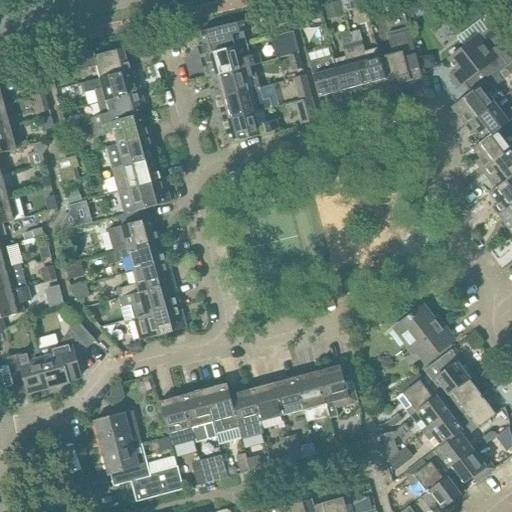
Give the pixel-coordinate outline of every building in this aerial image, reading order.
[(423,3),(420,0),(409,0),(403,6),(411,14),(423,3)] [(307,8),(295,10),(297,18),(298,22),(321,17),(318,6),(318,5),(307,8)] [(286,10),(276,13),(279,25),(290,22),(286,10)] [(201,57),(247,44),(244,32),(251,30),(249,20),(200,32),(204,45),(198,46),(201,57)] [(488,80),(497,74),(504,69),(511,62),(511,49),(494,25),(448,60),(457,72),(449,78),(457,88),(481,70),(488,80)] [(394,54),(380,58),(389,92),(400,90),(398,84),(422,77),(408,29),(389,35),(394,54)] [(358,30),(349,33),(353,44),(360,42),(362,42),(358,30)] [(389,92),(380,58),(377,48),(363,52),(360,42),(353,44),(366,93),(377,90),(379,95),(389,92)] [(250,55),(247,44),(201,57),(207,79),(212,77),(249,67),(261,64),(258,53),(250,55)] [(333,60),(336,70),(345,104),(356,102),(354,96),(366,93),(353,44),(345,47),(347,56),(333,60)] [(97,67),(100,79),(135,69),(132,59),(126,61),(123,48),(95,56),(94,51),(73,56),(78,73),(97,67)] [(293,71),(303,69),(299,54),(289,56),(293,71)] [(335,107),(345,104),(336,70),(333,60),(332,56),(310,62),(323,111),(335,107)] [(212,77),(216,89),(210,90),(213,101),(247,91),(243,77),(251,75),(249,67),(212,77)] [(100,102),(106,101),(141,92),(135,69),(100,79),(81,84),(83,94),(97,90),(100,102)] [(504,69),(497,74),(503,82),(509,77),(504,69)] [(488,80),(452,107),(466,126),(494,104),(504,97),(496,87),(503,82),(497,74),(488,80)] [(309,91),(305,76),(295,78),(299,94),(309,91)] [(0,106),(5,105),(11,103),(8,94),(2,95),(0,88),(0,106)] [(247,91),(213,101),(219,123),(253,113),(273,108),(270,99),(262,101),(259,88),(255,89),(247,91)] [(144,102),(141,92),(106,101),(100,102),(104,117),(90,120),(93,128),(104,125),(141,115),(138,104),(144,102)] [(40,115),(50,112),(45,93),(35,96),(40,115)] [(317,120),(311,98),(295,102),(302,125),(317,120)] [(502,115),(494,104),(466,126),(473,135),(477,131),(484,140),(503,126),(511,118),(511,115),(509,111),(502,115)] [(0,130),(11,127),(17,125),(14,116),(8,117),(5,105),(0,106),(0,130)] [(253,113),(219,123),(225,145),(279,130),(276,120),(267,123),(263,111),(273,108),(253,113)] [(118,145),(153,136),(147,114),(141,115),(104,125),(93,128),(95,136),(114,131),(118,145)] [(53,124),(51,115),(40,118),(42,127),(53,124)] [(484,140),(473,148),(480,158),(476,162),(482,171),(511,149),(501,137),(508,132),(503,126),(484,140)] [(0,130),(0,153),(23,148),(20,138),(14,139),(11,127),(0,130)] [(153,136),(118,145),(107,148),(113,170),(153,159),(150,148),(156,146),(153,136)] [(45,141),(32,144),(34,152),(36,158),(43,156),(48,148),(45,141)] [(511,148),(511,149),(482,171),(496,188),(500,185),(511,176),(511,148)] [(65,152),(61,149),(55,158),(56,161),(67,159),(65,152)] [(113,170),(118,192),(165,180),(162,169),(156,171),(153,159),(113,170)] [(0,176),(2,176),(9,175),(6,165),(0,166),(0,176)] [(62,183),(79,179),(76,168),(59,173),(62,183)] [(6,189),(2,176),(0,176),(0,200),(15,196),(12,187),(6,189)] [(496,188),(489,193),(497,203),(492,207),(499,215),(511,205),(511,176),(500,185),(496,188)] [(51,186),(49,177),(39,179),(42,189),(51,186)] [(165,180),(118,192),(125,215),(148,208),(171,202),(168,190),(165,180)] [(65,194),(68,206),(73,204),(85,201),(82,189),(65,194)] [(0,224),(25,218),(18,195),(15,196),(0,200),(0,224)] [(47,198),(45,200),(48,211),(50,210),(57,208),(54,196),(47,198)] [(70,212),(57,233),(79,227),(73,204),(68,206),(70,212)] [(511,205),(499,215),(511,233),(511,205)] [(115,252),(120,251),(162,240),(159,229),(154,231),(148,208),(125,215),(106,220),(115,252)] [(42,227),(32,230),(35,237),(44,235),(42,227)] [(32,230),(23,233),(25,240),(35,237),(32,230)] [(130,257),(134,271),(168,262),(165,251),(160,253),(157,242),(162,240),(120,251),(122,259),(130,257)] [(0,271),(6,269),(6,270),(12,268),(6,246),(0,247),(0,271)] [(42,260),(52,258),(49,247),(39,249),(42,260)] [(71,248),(62,250),(65,262),(74,259),(71,248)] [(174,284),(168,262),(134,271),(137,284),(118,289),(120,298),(174,284)] [(69,281),(85,277),(81,264),(66,268),(69,281)] [(45,282),(57,279),(53,267),(42,270),(45,282)] [(6,269),(0,271),(0,294),(18,290),(16,280),(9,282),(6,270),(6,269)] [(180,306),(174,284),(120,298),(123,308),(131,306),(134,318),(180,306)] [(73,296),(78,302),(89,299),(86,285),(72,289),(73,296)] [(344,297),(341,286),(330,289),(333,300),(344,297)] [(0,331),(5,330),(2,319),(18,314),(24,312),(22,304),(31,302),(27,287),(18,290),(0,294),(0,331)] [(140,341),(186,328),(180,306),(134,318),(140,341)] [(426,363),(454,341),(444,328),(441,330),(423,307),(395,328),(414,354),(417,351),(426,363)] [(96,341),(78,322),(68,331),(86,351),(96,341)] [(475,334),(466,340),(473,349),(482,342),(475,334)] [(38,349),(41,359),(49,388),(69,382),(69,381),(81,378),(71,341),(38,349)] [(140,341),(128,344),(131,353),(143,350),(140,341)] [(427,375),(440,393),(445,398),(475,376),(454,348),(424,371),(427,375)] [(5,358),(7,365),(0,366),(0,369),(5,389),(20,385),(20,382),(24,381),(28,394),(49,388),(41,359),(38,349),(5,358)] [(351,375),(343,377),(340,365),(318,372),(330,419),(338,417),(336,409),(358,402),(351,375)] [(487,377),(498,369),(496,367),(491,366),(483,372),(487,377)] [(318,372),(296,377),(305,410),(326,404),(330,419),(318,372)] [(440,393),(427,375),(403,394),(412,406),(406,410),(411,416),(440,393)] [(458,415),(482,397),(474,386),(479,381),(475,376),(445,398),(454,410),(458,415)] [(305,410),(296,377),(273,384),(282,416),(305,410)] [(119,384),(105,400),(116,407),(125,397),(121,383),(119,384)] [(238,428),(227,384),(204,390),(216,434),(238,428)] [(230,395),(227,384),(238,428),(241,439),(263,434),(260,422),(251,390),(230,395)] [(260,422),(282,416),(273,384),(251,390),(260,422)] [(204,390),(182,396),(192,435),(193,435),(195,440),(216,434),(204,390)] [(440,393),(411,416),(424,433),(454,410),(445,398),(440,393)] [(192,435),(182,396),(160,402),(169,434),(176,432),(178,439),(192,435)] [(471,433),(501,411),(496,404),(491,408),(482,397),(458,415),(467,427),(471,433)] [(454,410),(424,433),(436,450),(442,446),(467,427),(458,415),(454,410)] [(104,454),(142,444),(133,411),(97,421),(100,433),(98,433),(104,454)] [(399,415),(388,423),(390,425),(394,426),(403,420),(399,415)] [(397,429),(396,434),(398,437),(409,428),(405,423),(397,429)] [(442,446),(436,450),(434,451),(438,457),(448,469),(473,451),(464,439),(471,433),(467,427),(442,446)] [(483,438),(487,443),(497,435),(495,433),(490,432),(483,438)] [(335,438),(338,449),(346,447),(343,436),(335,438)] [(338,449),(335,438),(328,440),(331,451),(338,449)] [(145,456),(142,444),(104,454),(109,475),(111,475),(114,487),(131,482),(151,477),(150,474),(145,456)] [(291,449),(294,460),(302,458),(299,447),(291,449)] [(287,462),(294,460),(291,449),(284,451),(287,462)] [(434,451),(423,460),(427,465),(438,457),(434,451)] [(486,458),(481,462),(473,451),(448,469),(452,474),(462,486),(472,478),(476,484),(490,473),(486,468),(491,464),(486,458)] [(397,453),(388,460),(396,471),(405,464),(397,453)] [(250,472),(247,461),(245,454),(237,456),(242,474),(250,472)] [(208,460),(200,462),(203,473),(206,484),(216,481),(227,478),(223,462),(221,456),(208,460)] [(427,493),(452,474),(448,469),(438,457),(427,465),(423,460),(410,470),(414,475),(408,479),(413,486),(418,482),(427,493)] [(259,458),(247,461),(250,472),(262,469),(259,458)] [(203,473),(200,462),(193,464),(196,475),(203,473)] [(131,482),(137,502),(184,490),(178,467),(150,474),(151,477),(131,482)] [(454,501),(466,492),(462,486),(452,474),(427,493),(422,497),(432,511),(438,511),(440,511),(441,511),(449,511),(458,506),(454,501)] [(353,511),(349,496),(343,498),(341,492),(325,496),(327,502),(314,506),(313,506),(314,511),(353,511)] [(314,511),(313,506),(314,506),(312,499),(275,509),(275,511),(314,511)]
